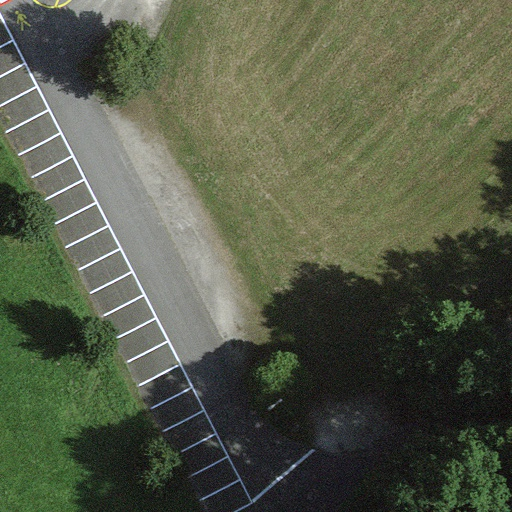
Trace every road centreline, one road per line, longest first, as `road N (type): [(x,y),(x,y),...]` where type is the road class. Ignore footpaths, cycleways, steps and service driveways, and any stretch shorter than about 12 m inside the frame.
road 1 (unclassified): [(285,511),(12,0)]
road 2 (unclassified): [(511,395),(359,511)]
